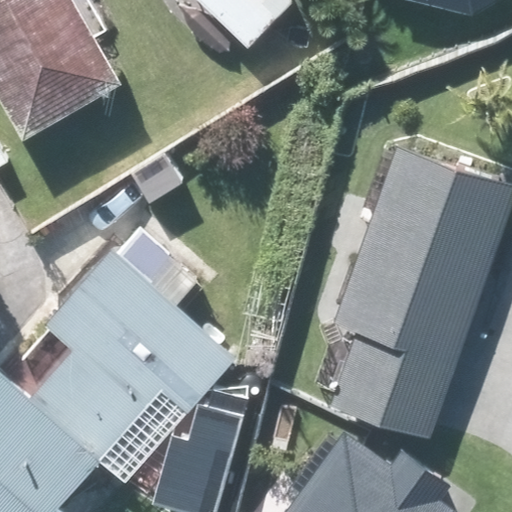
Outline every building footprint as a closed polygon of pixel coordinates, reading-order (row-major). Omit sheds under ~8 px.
[(0,0),(0,63),(37,126),(137,68),(97,0),(0,0)] [(216,0),(259,40),(295,0),(216,0)] [(461,0),(507,11),(509,0),(461,0)] [(320,387),(442,428),(511,220),(511,164),(407,129),(320,387)] [(116,169),(140,207),(193,175),(170,137),(116,169)] [(6,337),(0,343),(0,511),(68,511),(120,455),(137,470),(252,341),(198,293),(217,272),(146,209),(57,309),(84,332),(47,373),(6,337)] [(456,511),(477,483),(408,434),(399,447),(356,416),(288,511),(456,511)]
